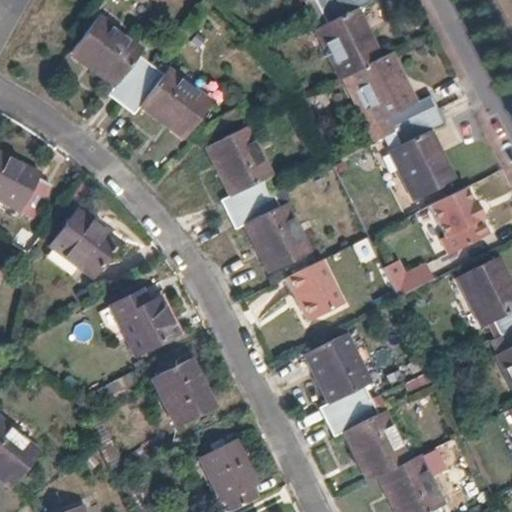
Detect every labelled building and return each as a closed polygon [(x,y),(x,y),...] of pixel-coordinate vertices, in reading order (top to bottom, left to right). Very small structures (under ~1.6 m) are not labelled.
[(313,0),(319,12),(343,0),(313,0)] [(369,4),(367,0),(343,0),(319,12),(326,26),(354,12),(369,4)] [(97,20),(114,35),(122,24),(104,10),(97,20)] [(354,12),(326,26),(316,31),(341,82),(379,63),(354,12)] [(70,55),(114,88),(136,59),(139,54),(114,35),(97,20),(70,55)] [(379,63),(341,82),(365,130),(386,119),(413,106),(389,57),(379,63)] [(120,107),(149,68),(136,59),(114,88),(107,97),(120,107)] [(140,108),(162,78),(149,68),(120,107),(133,117),(140,108)] [(162,78),(140,108),(183,140),(209,106),(165,73),(162,78)] [(393,134),(437,112),(430,98),(413,106),(386,119),(393,134)] [(393,134),(400,149),(428,135),(443,127),(437,112),(393,134)] [(393,134),(386,119),(365,130),(372,145),(393,134)] [(206,149),(230,198),(263,182),(268,179),(243,130),(206,149)] [(428,135),(400,149),(390,154),(414,202),(452,184),(428,135)] [(0,205),(32,223),(50,189),(37,183),(39,178),(0,156),(0,205)] [(226,219),(270,197),(263,182),(230,198),(219,203),(226,219)] [(470,204),(462,188),(427,207),(443,238),(438,241),(446,258),(486,236),(478,222),(481,219),(472,203),(470,204)] [(245,227),(278,211),(270,197),(226,219),(233,233),(245,227)] [(278,211),(245,227),(269,275),(307,256),(284,208),(278,211)] [(116,245),(74,215),(48,248),(91,281),(116,245)] [(396,297),(430,280),(422,263),(402,274),(395,259),(380,268),(396,297)] [(320,261),(284,279),(306,324),(342,305),(320,261)] [(494,324),(511,314),(511,292),(496,261),(459,280),(482,330),(494,324)] [(133,359),(175,337),(157,301),(145,306),(139,293),(108,309),(133,359)] [(501,338),(511,332),(511,314),(494,324),(501,338)] [(511,348),(511,332),(501,338),(507,351),(511,348)] [(330,406),(362,390),(367,387),(343,338),(306,356),(330,406)] [(497,356),(511,387),(511,348),(507,351),(497,356)] [(433,372),(425,357),(384,378),(390,393),(433,372)] [(213,410),(188,362),(151,381),(175,431),(213,410)] [(362,390),(369,404),(379,399),(372,385),(367,387),(362,390)] [(326,425),(369,404),(362,390),(330,406),(319,411),(326,425)] [(376,418),(381,415),(386,413),(379,399),(369,404),(376,418)] [(345,433),(376,418),(369,404),(326,425),(333,440),(345,433)] [(379,478),(406,464),(381,415),(376,418),(345,433),(369,483),(379,478)] [(0,426),(0,481),(10,489),(37,456),(0,426)] [(212,456),(224,450),(221,441),(208,448),(212,456)] [(230,511),(235,511),(257,501),(251,489),(255,486),(234,445),(224,450),(212,456),(198,463),(220,504),(225,501),(230,511)] [(395,511),(435,511),(436,511),(441,509),(417,459),(406,464),(379,478),(395,511)]
